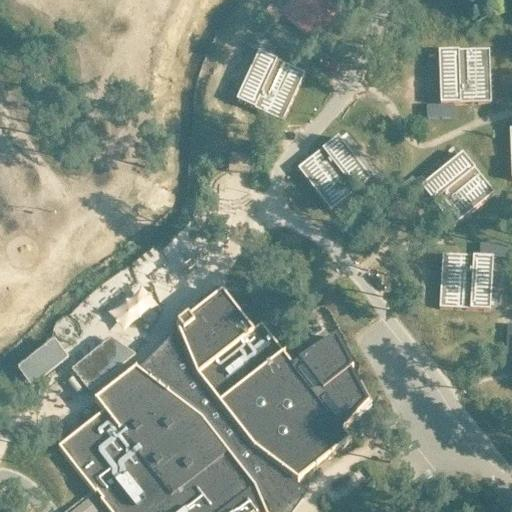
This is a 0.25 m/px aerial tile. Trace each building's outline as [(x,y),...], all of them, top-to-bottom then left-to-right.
[(294,0),(281,16),(320,47),(343,17),(321,0),(294,0)] [(491,106),(490,52),(439,54),(440,107),(491,106)] [(283,125),(305,76),(259,55),(237,103),(283,125)] [(298,171),(330,213),(371,182),(338,140),(298,171)] [(453,229),(494,196),(462,156),(421,190),(453,229)] [(230,157),(228,173),(237,174),(238,168),(247,169),(248,159),(230,157)] [(493,257),(493,270),(505,270),(506,246),(479,245),(479,257),(493,257)] [(442,257),(439,310),(489,313),(492,260),(442,257)] [(104,415),(58,450),(94,492),(98,497),(96,498),(99,502),(98,503),(105,511),(263,511),(307,478),(314,473),(322,466),(329,461),(338,454),(345,449),(350,444),(342,434),(368,407),(351,374),(353,373),(336,340),(298,365),(299,366),(292,370),(283,358),(284,358),(262,327),(253,334),(222,295),(214,301),(209,305),(201,311),(196,315),(189,321),(176,331),(181,344),(162,364),(147,380),(135,372),(95,404),(104,415)] [(116,339),(73,366),(87,388),(130,361),(116,339)] [(29,387),(66,358),(53,341),(16,370),(29,387)]
